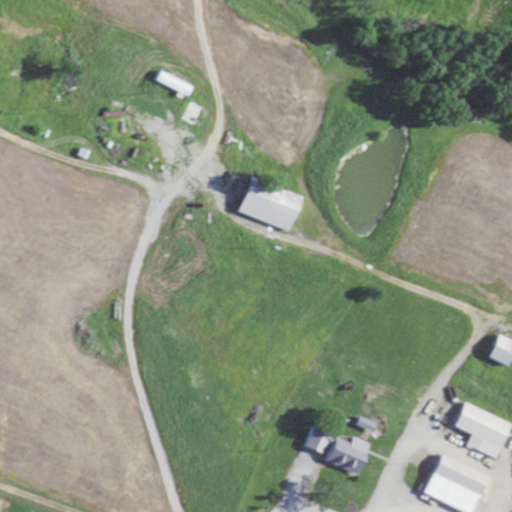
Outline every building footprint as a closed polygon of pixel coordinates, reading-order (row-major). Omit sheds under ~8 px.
[(185,96),(190,85),(155,71),(151,82),(185,96)] [(298,197),(245,179),(233,213),(286,232),(298,197)] [(505,366),(511,343),(511,342),(491,336),(484,359),(505,366)] [(508,425),(462,403),(450,427),(468,435),(463,445),(492,459),(508,425)] [(319,462),(354,475),(366,444),(350,437),(347,443),(331,437),(330,438),(309,430),(302,448),(322,456),(319,462)] [(418,494),(457,511),(468,511),(484,477),(436,455),(418,494)]
